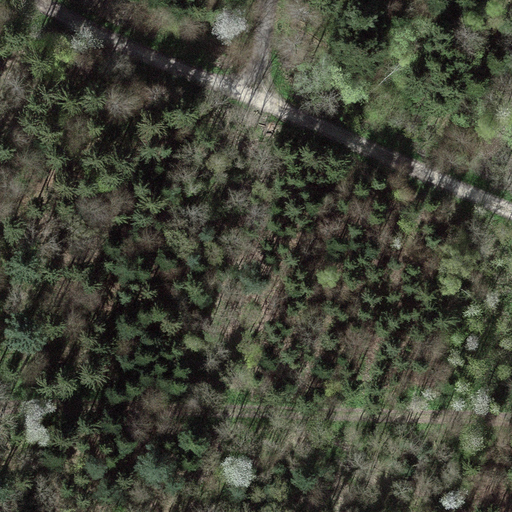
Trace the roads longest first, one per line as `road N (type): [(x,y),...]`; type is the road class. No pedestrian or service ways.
road 1 (track): [(511,211),(106,37),(38,0)]
road 2 (track): [(511,420),(0,407)]
